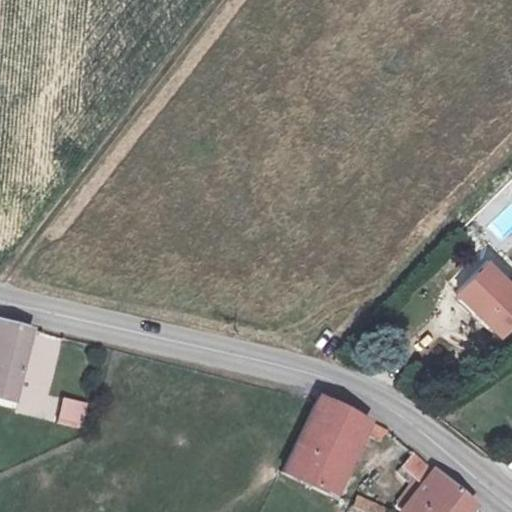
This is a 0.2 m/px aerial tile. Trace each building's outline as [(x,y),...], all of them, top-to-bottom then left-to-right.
[(502,301),(462,259),(430,290),(468,330),(502,301)] [(0,385),(19,317),(0,311),(0,385)] [(362,438),(370,427),(353,415),(323,399),(306,392),(268,466),(317,493),(349,428),(362,438)] [(83,401),(56,398),(52,424),(79,430),(83,401)] [(384,461),(404,478),(415,466),(395,448),(384,461)] [(442,511),(453,499),(415,466),(404,478),(380,506),(387,511),(442,511)]
